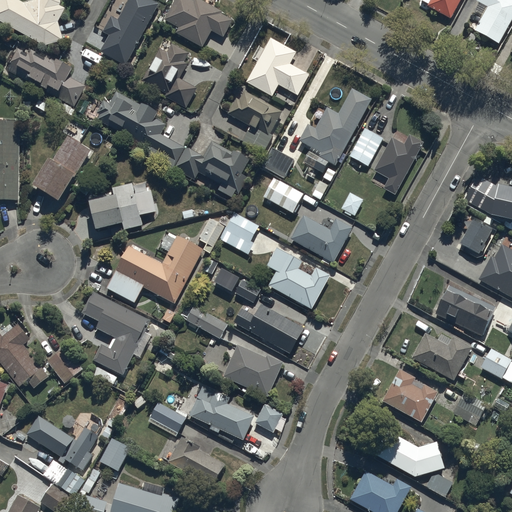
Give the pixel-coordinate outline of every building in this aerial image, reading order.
[(0,0),(0,20),(43,46),(62,40),(57,21),(64,7),(59,4),(59,0),(28,0),(25,2),(21,0),(0,0)] [(98,51),(124,66),(158,4),(151,0),(126,0),(117,19),(110,15),(102,31),(108,34),(98,51)] [(232,18),(199,0),(173,0),(163,18),(178,26),(175,33),(201,47),(211,30),(223,36),(232,18)] [(428,0),(425,6),(448,19),(458,0),(428,0)] [(474,30),(498,43),(511,17),(511,0),(475,0),(487,7),(474,30)] [(296,51),(269,37),(245,82),(272,96),(278,85),(297,95),(309,74),(289,63),(296,51)] [(192,54),(164,39),(142,81),(186,104),(195,86),(179,78),(192,54)] [(7,70),(74,106),(85,86),(68,75),(71,67),(16,46),(7,70)] [(295,145),(335,166),(372,99),(352,87),(338,112),(326,106),(314,128),(307,123),(295,145)] [(144,155),(172,170),(184,147),(160,134),(165,125),(153,118),(157,112),(110,88),(94,120),(148,148),(144,155)] [(258,151),(282,111),(242,88),(227,113),(249,126),(240,140),(258,151)] [(0,200),(18,201),(19,120),(0,120),(0,200)] [(349,158),(367,168),(383,138),(365,128),(349,158)] [(383,188),(395,195),(424,141),(409,133),(404,144),(391,137),(374,170),(388,178),(383,188)] [(35,188),(58,202),(90,150),(67,136),(35,188)] [(203,157),(188,148),(175,169),(193,180),(198,172),(219,185),(216,189),(233,199),(246,177),(240,173),(249,159),(214,138),(203,157)] [(262,166),(285,179),(295,161),(272,148),(262,166)] [(490,215),(511,220),(511,188),(497,185),(478,175),(463,199),(490,215)] [(262,196),(293,214),(303,195),(272,178),(262,196)] [(328,185),(320,180),(312,195),(321,199),(328,185)] [(87,202),(94,230),(121,223),(123,230),(143,225),(140,216),(156,212),(148,181),(112,190),(114,195),(87,202)] [(192,209),(182,212),(184,219),(201,215),(200,210),(193,212),(192,209)] [(236,212),(220,238),(245,253),(261,227),(236,212)] [(303,214),(290,238),(333,262),(353,226),(336,217),(330,229),(303,214)] [(456,247),(480,260),(496,231),(472,218),(456,247)] [(197,241),(212,249),(224,226),(209,219),(197,241)] [(499,247),(509,230),(502,226),(492,244),(499,247)] [(162,264),(128,245),(114,271),(176,304),(205,249),(178,235),(162,264)] [(477,280),(511,298),(511,249),(502,244),(495,257),(491,255),(477,280)] [(268,285),(312,310),(331,276),(316,267),(311,275),(299,269),(302,263),(276,248),(266,265),(276,271),(268,285)] [(239,278),(221,268),(214,282),(232,291),(239,278)] [(234,291),(255,301),(261,289),(240,279),(234,291)] [(435,314),(483,335),(496,306),(448,285),(435,314)] [(152,321),(93,292),(83,313),(99,321),(95,328),(114,338),(108,348),(100,344),(92,360),(124,376),(152,321)] [(233,322),(289,353),(305,328),(260,303),(253,316),(241,309),(233,322)] [(186,321),(219,339),(228,324),(195,305),(186,321)] [(0,333),(0,361),(21,387),(28,381),(34,388),(49,376),(24,345),(31,339),(19,323),(2,336),(0,333)] [(411,358),(454,380),(472,346),(453,336),(448,345),(424,333),(411,358)] [(222,376),(268,396),(283,364),(237,343),(222,376)] [(65,346),(46,361),(63,383),(83,369),(65,346)] [(179,356),(162,347),(159,352),(163,354),(155,368),(168,375),(179,356)] [(511,362),(488,351),(481,367),(511,383),(511,382),(511,362)] [(381,400),(422,422),(439,391),(399,369),(381,400)] [(0,406),(8,384),(0,380),(0,406)] [(188,415),(244,440),(254,416),(227,404),(230,398),(202,386),(188,415)] [(452,414),(476,426),(487,404),(464,392),(452,414)] [(510,404),(497,398),(493,406),(505,412),(510,404)] [(149,417),(178,433),(186,418),(157,402),(149,417)] [(255,422),(274,432),(283,416),(264,406),(255,422)] [(76,440),(39,415),(26,434),(61,457),(58,461),(63,464),(66,459),(82,470),(93,454),(88,451),(98,436),(84,428),(76,440)] [(383,427),(369,452),(414,476),(445,467),(437,441),(419,447),(383,427)] [(180,436),(166,462),(211,486),(223,463),(199,450),(201,447),(180,436)] [(100,462),(119,472),(133,448),(114,437),(100,462)] [(9,465),(0,459),(0,474),(3,476),(9,465)] [(100,473),(93,469),(81,489),(88,493),(100,473)] [(365,470),(349,499),(372,511),(396,511),(411,486),(397,478),(393,485),(365,470)] [(75,476),(66,471),(57,485),(74,496),(85,480),(76,474),(75,476)] [(435,473),(427,487),(446,498),(454,484),(435,473)] [(177,511),(182,497),(122,479),(112,511),(114,511),(177,511)] [(40,501),(58,511),(64,511),(74,497),(51,483),(40,501)] [(74,511),(105,511),(109,501),(79,493),(74,511)] [(38,511),(42,506),(19,494),(8,511),(38,511)]
